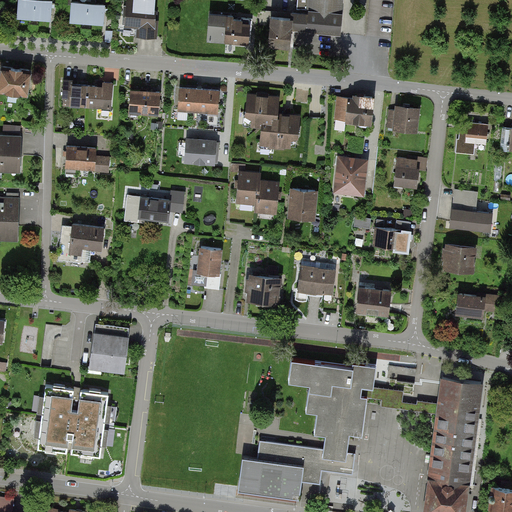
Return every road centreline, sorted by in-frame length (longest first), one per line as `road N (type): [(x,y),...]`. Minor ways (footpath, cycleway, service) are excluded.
road 1 (residential): [(52,55),(446,91)]
road 2 (residential): [(154,313),(413,343)]
road 3 (residential): [(446,91),(413,343)]
road 4 (residential): [(52,55),(45,301)]
road 5 (residential): [(128,495),(154,313)]
road 6 (residential): [(0,478),(128,495)]
